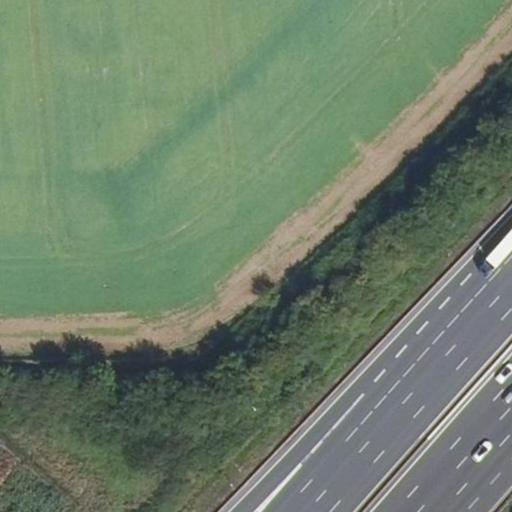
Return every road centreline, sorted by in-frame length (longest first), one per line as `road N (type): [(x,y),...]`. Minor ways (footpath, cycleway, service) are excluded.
road 1 (motorway): [(511,284),(306,511)]
road 2 (motorway): [(421,511),(511,409)]
